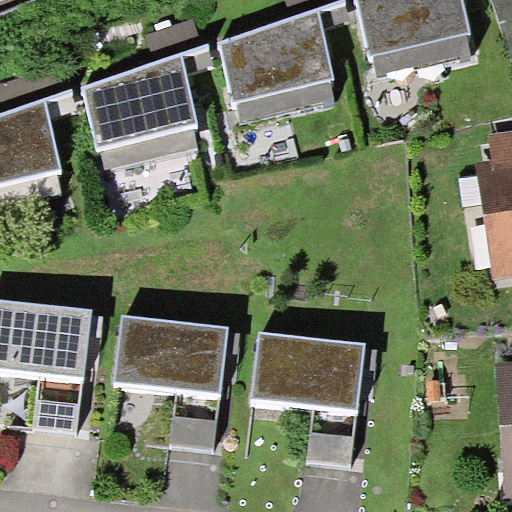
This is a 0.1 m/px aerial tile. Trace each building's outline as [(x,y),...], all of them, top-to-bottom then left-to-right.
[(218,48),(232,109),(237,107),(242,127),(335,106),(330,87),(336,86),(319,21),(318,16),(343,8),(340,0),(283,0),(292,25),(218,48)] [(362,0),(355,3),(369,63),(374,62),(378,82),(471,63),(467,41),(473,39),(463,0),(362,0)] [(511,0),(496,0),(511,48),(511,0)] [(84,92),(97,152),(102,151),(106,173),(198,152),(192,131),(198,130),(183,68),(181,61),(205,53),(194,21),(145,38),(155,69),(84,92)] [(0,208),(62,195),(58,175),(60,174),(47,112),(46,104),(72,97),(64,69),(0,89),(0,208)] [(477,164),(493,279),(511,276),(511,136),(492,140),(495,162),(477,164)] [(0,304),(0,373),(44,379),(37,430),(75,435),(89,329),(91,317),(0,304)] [(124,322),(115,388),(179,396),(173,445),(213,450),(226,344),(228,335),(124,322)] [(260,338),(253,407),(315,413),(310,466),(355,470),(366,360),(367,349),(260,338)] [(511,369),(495,371),(508,504),(511,503),(511,369)]
